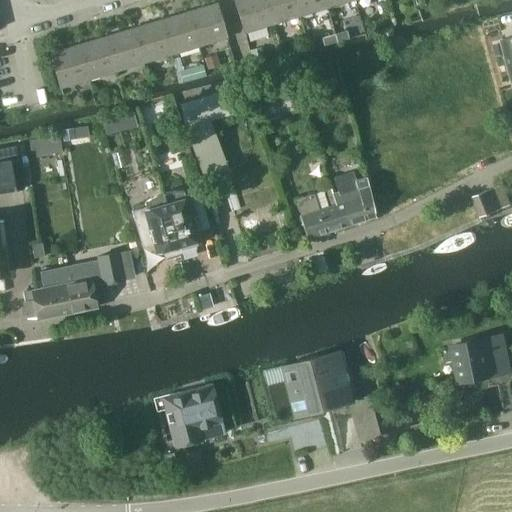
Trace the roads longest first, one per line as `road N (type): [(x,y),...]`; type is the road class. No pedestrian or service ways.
road 1 (residential): [(0,324),(51,321),(195,285),(382,224),(511,160)]
road 2 (tertiary): [(107,511),(247,496),(511,438)]
